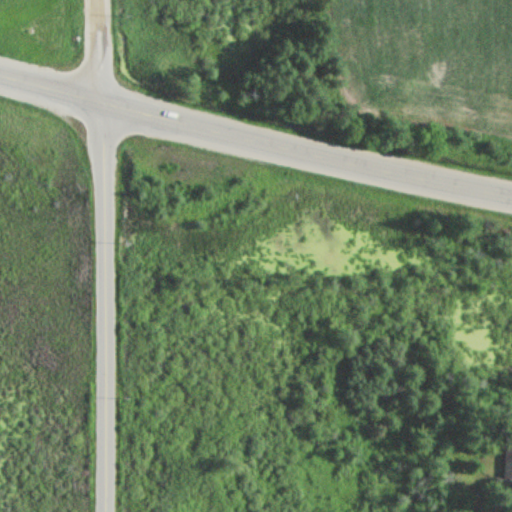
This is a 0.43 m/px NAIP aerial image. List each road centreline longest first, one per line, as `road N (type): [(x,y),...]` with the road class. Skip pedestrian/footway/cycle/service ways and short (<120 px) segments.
road 1 (primary): [(511,196),(103,106)]
road 2 (residential): [(101,511),(103,106)]
